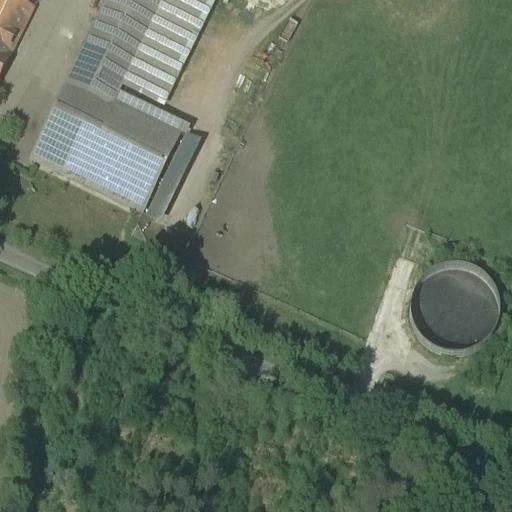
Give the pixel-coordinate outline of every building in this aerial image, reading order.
[(31,15),(0,0),(0,56),(9,61),(31,15)] [(109,0),(78,64),(122,85),(162,0),(109,0)] [(0,56),(0,78),(9,61),(0,56)] [(179,140),(67,86),(31,161),(143,216),(179,140)] [(452,360),(503,315),(455,261),(407,304),(446,347),(443,350),(452,360)]
